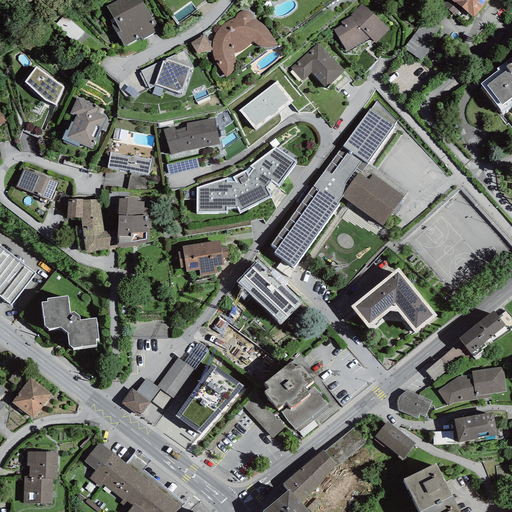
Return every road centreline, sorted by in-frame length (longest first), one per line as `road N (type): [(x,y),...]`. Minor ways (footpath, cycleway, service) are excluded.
road 1 (residential): [(116,396),(171,353),(272,230),(329,142),(321,126),(302,117),(241,159),(177,179)]
road 2 (residential): [(116,396),(113,275),(82,261),(0,194)]
road 3 (unclassified): [(511,285),(372,398)]
road 4 (unclassified): [(372,398),(233,509)]
road 5 (secondary): [(207,487),(102,407)]
road 6 (secondary): [(102,407),(0,327)]
road 7 (residential): [(225,0),(127,72)]
road 8 (residential): [(483,511),(470,468),(406,428)]
